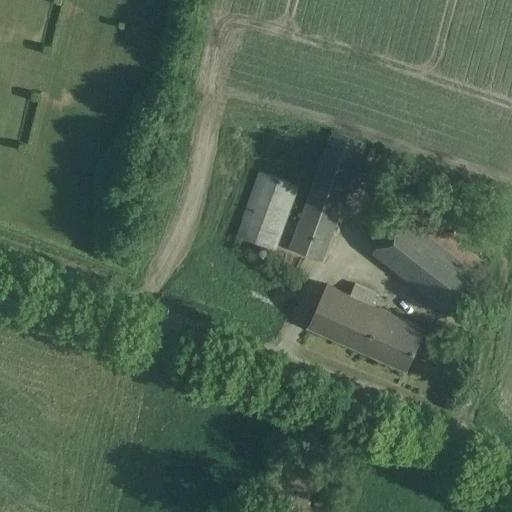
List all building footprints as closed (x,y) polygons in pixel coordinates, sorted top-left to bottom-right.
[(334,131),(298,229),(291,248),(323,260),(366,143),(334,131)] [(262,171),(245,216),(239,235),(274,248),(297,184),(262,171)] [(410,204),(402,214),(373,252),(459,318),(496,270),(410,204)] [(505,217),(478,206),(473,219),(500,230),(505,217)] [(425,328),(383,309),(373,304),(378,293),(356,283),(351,295),(327,284),(309,326),(407,370),(425,328)] [(320,511),(321,511),(332,458),(280,447),(268,505),(286,509),(285,511),(320,511)]
